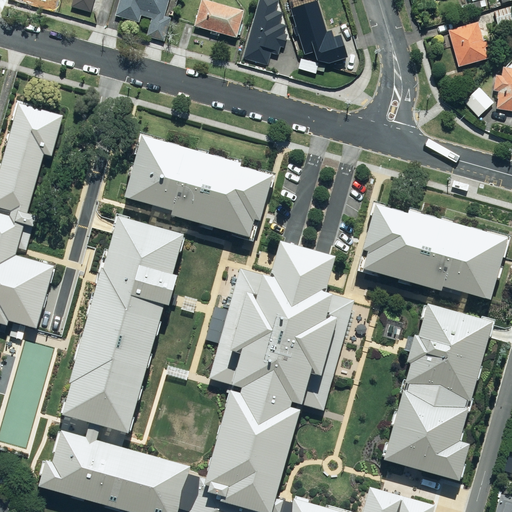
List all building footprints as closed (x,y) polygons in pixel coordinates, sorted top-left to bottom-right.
[(96,0),(74,0),(72,6),(93,13),(96,0)] [(122,0),(118,16),(141,22),(143,15),(154,18),(149,36),(167,41),(173,17),(167,15),(170,0),(122,0)] [(213,31),(212,33),(221,36),(222,33),(238,38),(246,10),(209,0),(203,0),(196,26),(213,31)] [(290,35),(286,34),(289,25),(282,23),(285,12),(279,11),(282,0),(281,0),(261,0),(245,58),(270,64),(273,53),(281,55),(283,47),(286,48),(290,35)] [(290,0),(292,7),(290,8),(296,31),(300,30),(301,35),(297,36),(302,51),(306,50),(307,55),(316,52),(319,63),(336,57),(335,54),(345,51),(343,43),(325,49),(322,36),(330,34),(320,0),(290,0)] [(480,21),(450,29),(460,66),(491,58),(480,21)] [(300,69),(318,74),(319,69),(326,72),(328,65),(303,58),(300,69)] [(504,75),(498,74),(495,90),(500,91),(499,98),(500,98),(498,108),(511,109),(511,67),(505,66),(504,75)] [(481,86),(466,101),(480,116),(496,101),(481,86)] [(59,117),(17,106),(0,167),(0,209),(22,216),(40,150),(49,153),(59,117)] [(272,175),(141,139),(123,203),(248,237),(253,220),(259,222),(272,175)] [(452,183),(468,188),(470,182),(454,177),(452,183)] [(504,242),(376,207),(364,250),(368,251),(363,269),(488,303),(504,242)] [(186,226),(120,208),(65,408),(130,426),(186,226)] [(22,220),(0,213),(0,323),(4,325),(7,316),(34,324),(50,262),(13,252),(22,220)] [(328,275),(276,261),(267,296),(255,293),(249,315),(240,313),(224,369),(233,372),(194,511),(277,511),(307,406),(320,409),(350,300),(323,293),(328,275)] [(496,327),(422,307),(381,460),(455,480),(496,327)] [(409,346),(387,339),(382,357),(403,364),(409,346)] [(370,368),(358,366),(356,377),(368,379),(370,368)] [(177,511),(190,467),(62,432),(55,456),(48,454),(39,485),(138,511),(177,511)] [(428,511),(431,506),(368,489),(361,511),(323,511),(292,503),(289,511),(428,511)] [(511,511),(511,496),(503,494),(497,511),(511,511)]
